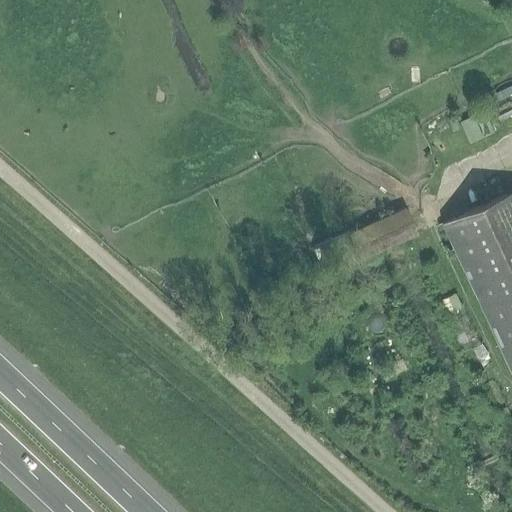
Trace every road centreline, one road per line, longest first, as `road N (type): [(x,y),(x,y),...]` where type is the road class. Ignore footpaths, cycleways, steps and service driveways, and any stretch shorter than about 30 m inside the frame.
road 1 (unclassified): [(384,511),(0,172)]
road 2 (motorway): [(144,511),(0,370)]
